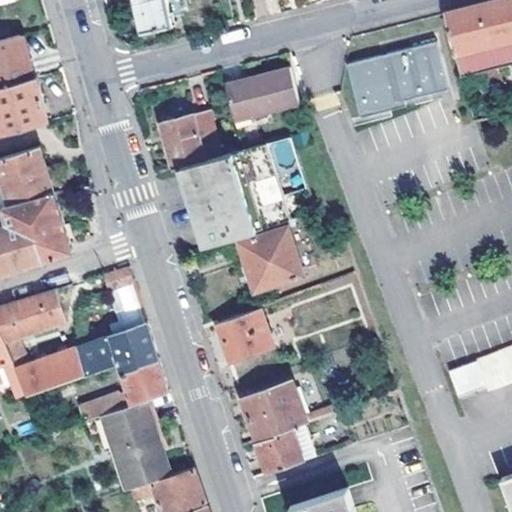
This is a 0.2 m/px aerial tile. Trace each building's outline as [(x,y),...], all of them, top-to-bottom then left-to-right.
[(167,0),(133,0),(141,34),(173,26),(167,0)] [(445,12),(460,77),(511,63),(511,0),(494,0),(465,7),(445,12)] [(26,35),(22,36),(24,48),(16,50),(18,58),(19,62),(28,60),(34,79),(38,78),(26,35)] [(24,48),(22,36),(0,41),(0,88),(34,79),(28,60),(19,62),(18,58),(16,50),(24,48)] [(404,100),(448,89),(436,41),(347,63),(360,117),(406,105),(404,100)] [(235,120),(299,102),(290,65),(246,78),(226,83),(235,120)] [(0,127),(2,135),(49,122),(38,78),(34,79),(0,88),(0,127)] [(175,167),(181,166),(225,155),(212,108),(164,121),(175,167)] [(184,175),(206,244),(291,217),(269,143),(225,155),(181,166),(184,175)] [(56,194),(42,149),(0,161),(0,170),(6,191),(0,193),(0,202),(2,210),(56,194)] [(56,194),(2,210),(0,210),(0,276),(74,253),(56,194)] [(294,243),(303,241),(297,223),(243,239),(257,288),(304,274),(294,243)] [(313,271),(303,241),(294,243),(304,274),(313,271)] [(104,273),(110,290),(136,283),(130,265),(104,273)] [(31,393),(90,373),(80,345),(70,348),(68,342),(58,346),(60,351),(48,355),(46,350),(38,352),(40,358),(32,361),(24,334),(69,321),(59,287),(0,304),(0,322),(16,359),(31,393)] [(259,305),(218,320),(232,359),(273,345),(259,305)] [(0,322),(0,365),(16,359),(0,322)] [(80,345),(90,373),(120,362),(157,349),(150,327),(148,322),(80,345)] [(487,387),(511,378),(511,343),(477,356),(487,387)] [(157,349),(120,362),(129,387),(109,393),(114,409),(149,397),(171,390),(159,354),(157,349)] [(259,440),(305,422),(308,421),(293,380),(244,396),(259,440)] [(111,429),(116,443),(131,487),(139,484),(174,472),(149,397),(114,409),(87,418),(93,436),(105,431),(111,429)] [(257,440),(268,471),(317,454),(305,422),(259,440),(257,440)] [(111,429),(105,431),(110,445),(116,443),(111,429)] [(174,472),(139,484),(145,498),(157,495),(162,511),(183,511),(208,503),(201,483),(195,465),(174,472)] [(511,474),(500,479),(511,510),(511,474)] [(354,511),(346,486),(290,504),(293,511),(354,511)] [(183,511),(210,511),(208,503),(183,511)]
